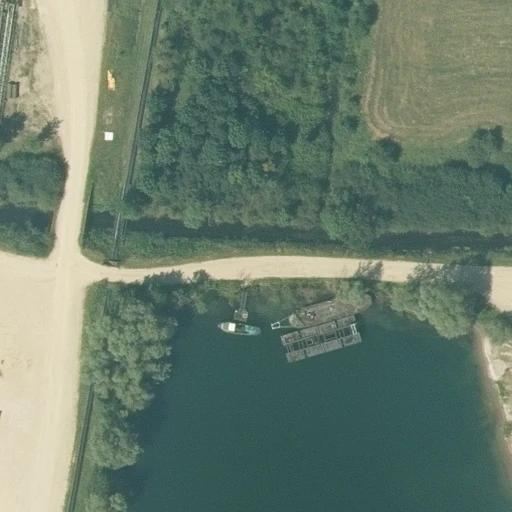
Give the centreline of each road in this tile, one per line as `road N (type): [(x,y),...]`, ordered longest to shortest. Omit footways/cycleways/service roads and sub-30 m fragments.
road 1 (track): [(0,259),(140,277),(268,262),(511,276)]
road 2 (track): [(81,0),(83,92),(63,268)]
road 3 (track): [(44,511),(59,411),(63,268)]
